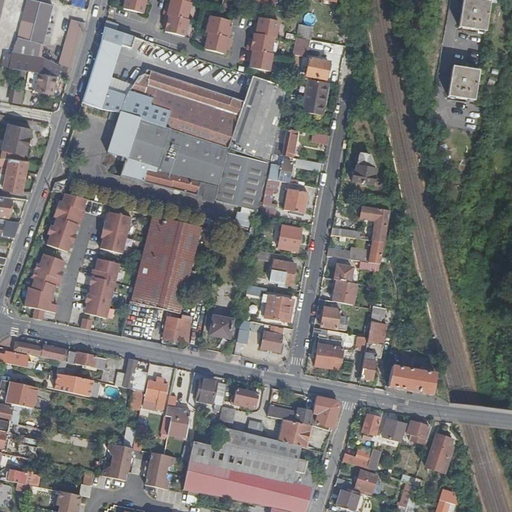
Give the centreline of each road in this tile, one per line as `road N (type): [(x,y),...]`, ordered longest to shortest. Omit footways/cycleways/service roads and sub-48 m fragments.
road 1 (residential): [(0,305),(100,0)]
road 2 (tertiary): [(293,382),(0,324)]
road 3 (residential): [(293,382),(343,93)]
road 4 (tertiary): [(511,421),(353,395)]
road 5 (residential): [(353,395),(313,511)]
